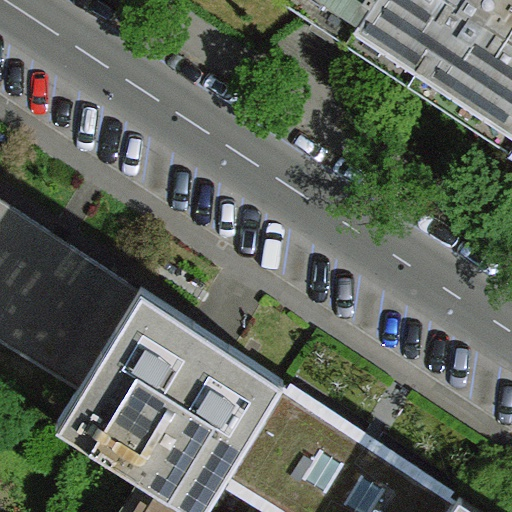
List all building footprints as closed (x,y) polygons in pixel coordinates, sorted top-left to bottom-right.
[(373,0),(312,0),(322,6),(355,28),(373,0)] [(511,0),(373,0),(355,28),(386,48),(511,129),(511,0)] [(141,290),(0,198),(0,337),(81,387),(141,290)] [(144,286),(141,290),(81,387),(58,424),(149,480),(201,511),(204,511),(225,478),(284,379),(144,286)] [(451,511),(462,496),(284,379),(225,478),(280,511),(451,511)] [(201,511),(149,480),(129,511),(201,511)] [(486,511),(462,496),(451,511),(486,511)]
